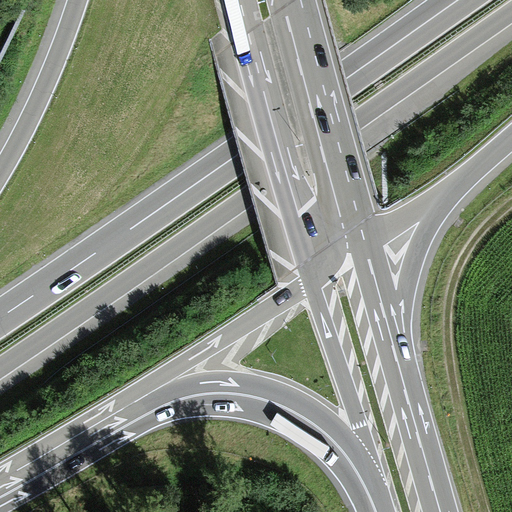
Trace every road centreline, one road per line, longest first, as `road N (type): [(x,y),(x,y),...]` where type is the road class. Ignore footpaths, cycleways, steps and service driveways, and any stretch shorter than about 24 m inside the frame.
road 1 (primary): [(0,372),(511,20)]
road 2 (motorway): [(449,3),(0,308)]
road 3 (primary): [(21,476),(181,398),(227,393),(273,402),(313,423),(344,453),(369,495)]
road 4 (primary): [(21,476),(83,422),(312,279)]
road 5 (secondary): [(392,338),(300,0)]
road 6 (track): [(486,511),(451,371),(449,301),(475,239),(511,203)]
road 7 (secondary): [(312,279),(329,263),(335,239),(275,0)]
road 8 (secondary): [(237,0),(312,279)]
road 9 (primary): [(392,338),(417,231),(448,191),(511,139)]
road 10 (secondary): [(312,279),(369,495)]
road 11 (motorway): [(75,0),(0,167)]
road 12 (secondary): [(440,511),(392,338)]
